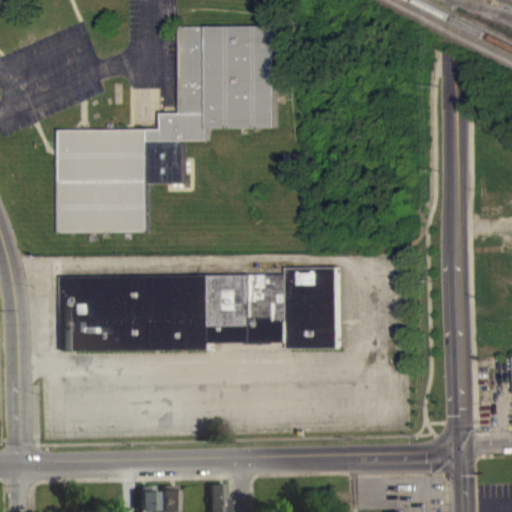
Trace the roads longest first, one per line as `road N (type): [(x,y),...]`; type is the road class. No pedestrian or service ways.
road 1 (residential): [(0,462),(459,448)]
road 2 (residential): [(8,246),(457,242)]
road 3 (primary): [(449,70),(459,448)]
road 4 (residential): [(8,246),(17,511)]
